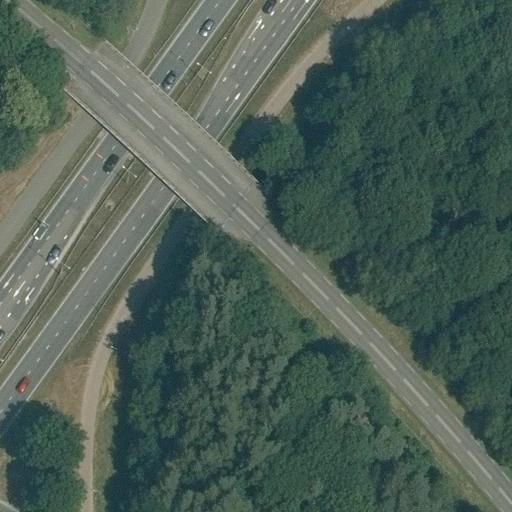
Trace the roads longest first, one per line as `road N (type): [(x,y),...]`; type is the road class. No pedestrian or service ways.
road 1 (secondary): [(511,503),(421,395),(235,208),(4,0)]
road 2 (unclassified): [(85,511),(92,392),(122,310),(304,64),(378,0)]
road 3 (primary): [(0,412),(297,0)]
road 4 (primary): [(220,0),(0,306)]
road 5 (unclassified): [(0,246),(146,31),(155,0)]
